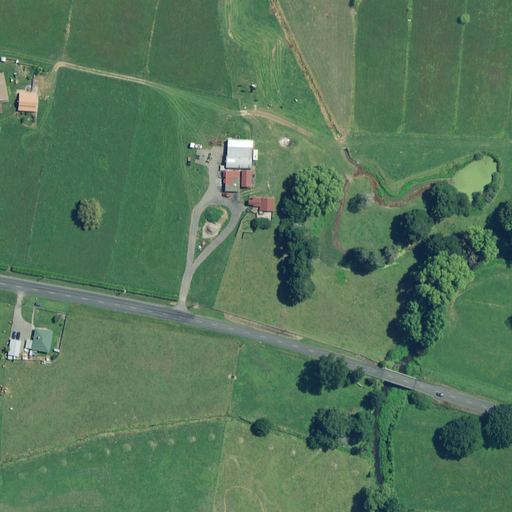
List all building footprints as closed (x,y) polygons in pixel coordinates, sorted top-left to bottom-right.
[(17,106),(17,111),(35,113),(36,108),(37,94),(18,92),(17,106)] [(250,169),(251,156),(225,155),(224,168),(250,169)] [(239,187),(239,171),(225,171),(225,192),(239,192),(239,187)] [(251,171),(241,171),(241,187),(251,187),(251,171)] [(247,198),(247,207),(259,207),(259,211),(274,212),(274,199),(247,198)] [(53,332),(35,329),(32,341),(27,340),(25,349),(49,353),(53,332)] [(21,340),(10,339),(8,355),(18,357),(21,340)]
